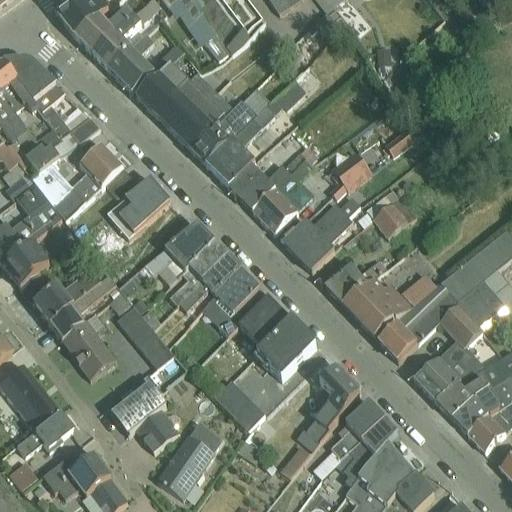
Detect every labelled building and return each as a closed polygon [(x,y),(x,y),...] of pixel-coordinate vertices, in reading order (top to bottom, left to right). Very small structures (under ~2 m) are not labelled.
[(72,0),(56,12),(77,39),(97,21),(88,13),(106,0),(72,0)] [(164,0),(161,2),(178,25),(168,33),(201,78),(230,57),(189,0),(164,0)] [(241,0),(218,0),(247,39),(262,28),(241,0)] [(298,0),(264,0),(278,20),(302,5),(298,0)] [(332,0),(324,0),(315,6),(322,16),(336,7),(332,0)] [(97,21),(77,39),(105,69),(125,50),(97,21)] [(167,73),(185,59),(177,49),(159,63),(167,73)] [(151,76),(125,50),(105,69),(131,95),(151,76)] [(29,57),(0,56),(0,60),(15,81),(32,103),(57,85),(29,57)] [(0,60),(0,92),(15,81),(0,60)] [(220,127),(193,151),(206,165),(232,141),(220,127)] [(406,136),(386,152),(393,161),(413,145),(406,136)] [(232,141),(206,165),(228,189),(251,168),(254,165),(232,141)] [(103,149),(81,168),(87,175),(100,190),(122,171),(103,149)] [(355,159),(334,176),(342,187),(331,196),(336,203),(369,177),(355,159)] [(251,168),(228,189),(250,213),(273,192),(251,168)] [(24,179),(17,169),(4,179),(11,188),(24,179)] [(87,175),(51,207),(65,222),(100,190),(87,175)] [(147,180),(124,201),(146,225),(169,204),(147,180)] [(273,192),(250,213),(273,239),(299,217),(276,190),(273,192)] [(335,209),(319,224),(335,240),(352,224),(349,222),(362,210),(352,200),(339,213),(335,209)] [(391,211),(375,225),(387,239),(403,225),(391,211)] [(281,246),(309,278),(342,248),(335,240),(319,224),(313,217),(281,246)] [(194,222),(164,250),(183,270),(187,266),(213,243),(194,222)] [(511,241),(507,236),(440,286),(458,305),(511,261),(511,241)] [(213,243),(187,266),(202,283),(228,259),(213,243)] [(31,244),(0,267),(16,288),(47,265),(31,244)] [(228,259),(202,283),(216,298),(242,274),(228,259)] [(327,289),(341,305),(365,284),(351,268),(327,289)] [(242,274),(216,298),(201,313),(227,340),(268,302),(242,274)] [(365,284),(341,305),(374,342),(402,316),(369,280),(365,284)] [(440,286),(395,330),(413,349),(458,305),(440,286)] [(131,337),(161,319),(155,309),(139,319),(135,312),(121,320),(131,337)] [(458,311),(441,327),(464,351),(481,335),(458,311)] [(291,325),(255,361),(266,373),(269,370),(282,383),(315,350),(291,325)] [(395,330),(378,345),(398,365),(413,349),(395,330)] [(437,366),(421,381),(439,400),(455,385),(437,366)] [(362,395),(339,369),(315,389),(338,416),(362,395)] [(0,391),(30,437),(17,446),(29,464),(74,435),(41,385),(29,393),(16,373),(0,383),(0,391)] [(152,379),(112,409),(132,435),(135,433),(152,456),(181,435),(162,411),(171,404),(152,379)] [(229,385),(213,401),(248,435),(263,419),(229,385)] [(475,402),(452,422),(470,437),(486,422),(500,412),(490,393),(475,402)] [(351,433),(330,452),(339,461),(360,442),(383,423),(369,406),(346,427),(351,433)] [(486,422),(470,437),(488,456),(504,441),(486,422)] [(383,423),(360,442),(373,457),(386,446),(396,438),(383,423)] [(158,484),(187,503),(226,442),(197,424),(158,484)] [(415,476),(386,446),(373,457),(357,477),(346,500),(357,508),(354,511),(382,511),(395,497),(415,476)] [(40,478),(60,510),(79,497),(89,511),(119,511),(131,505),(94,448),(67,466),(65,462),(40,478)] [(511,462),(503,471),(511,480),(511,462)] [(22,466),(10,478),(22,489),(34,477),(22,466)] [(414,511),(433,493),(415,476),(395,497),(410,511),(414,511)]
